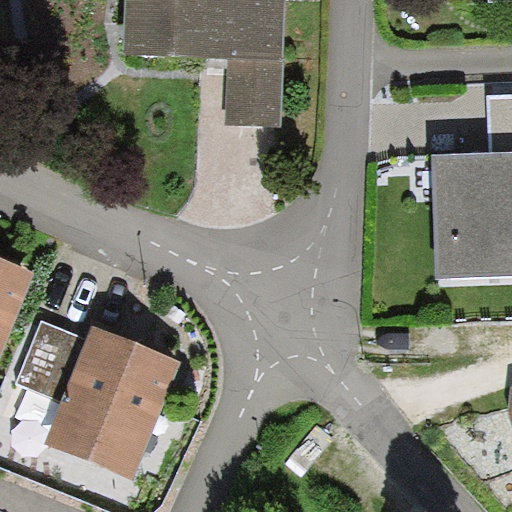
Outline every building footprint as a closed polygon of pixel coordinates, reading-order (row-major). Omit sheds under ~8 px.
[(127,0),(127,60),(230,61),(271,62),(272,7),(222,6),(222,0),(127,0)] [(271,62),(230,61),(229,130),(270,130),(271,62)] [(511,100),(490,101),(491,161),(511,160),(511,100)] [(432,163),(436,284),(511,281),(511,160),(491,161),(432,163)] [(0,348),(23,287),(0,278),(0,348)] [(66,406),(86,351),(36,333),(16,388),(66,406)] [(66,406),(49,451),(131,480),(170,375),(88,345),(86,351),(66,406)]
